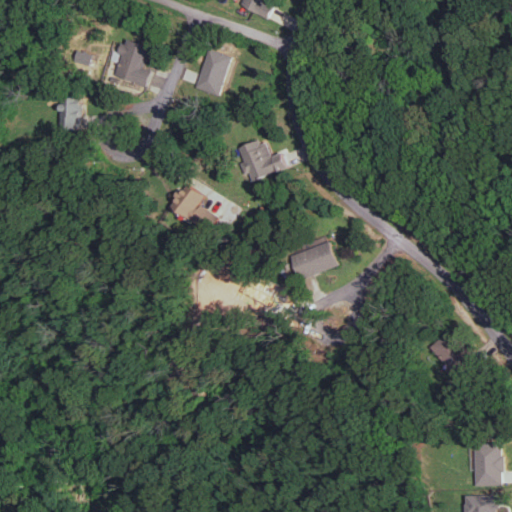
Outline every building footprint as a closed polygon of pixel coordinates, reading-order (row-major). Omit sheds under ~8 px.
[(271,0),(244,0),(243,5),(271,17),(276,5),(270,3),(271,0)] [(153,47),(127,37),(121,53),(123,54),(116,74),(148,86),(154,70),(146,68),(153,47)] [(198,87),(222,95),(236,56),(212,47),(198,87)] [(63,96),(63,130),(83,130),(83,97),(63,96)] [(253,181),(290,167),(285,152),(274,156),(268,138),(238,149),(247,174),(251,173),(253,181)] [(209,196),(189,182),(179,196),(180,196),(174,205),(193,219),(209,196)] [(340,266),(333,241),(294,253),(301,278),(340,266)] [(432,347),(459,376),(476,361),(450,331),(432,347)] [(477,443),(476,484),(504,484),(505,443),(477,443)] [(499,511),(499,494),(467,495),(467,511),(499,511)]
